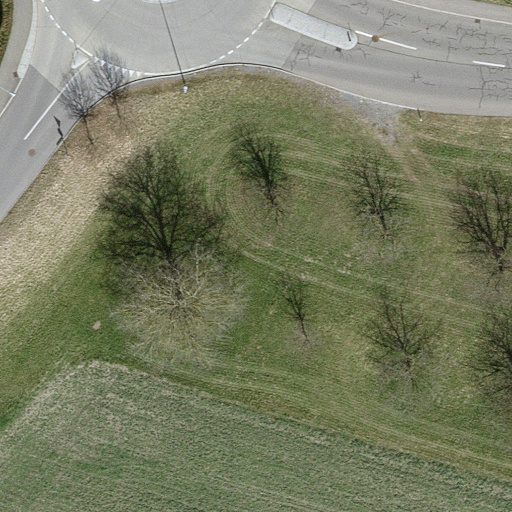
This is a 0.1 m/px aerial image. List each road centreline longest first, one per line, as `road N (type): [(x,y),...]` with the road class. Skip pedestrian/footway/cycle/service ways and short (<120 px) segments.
road 1 (tertiary): [(511,72),(384,51),(249,0)]
road 2 (residential): [(109,22),(0,171)]
road 3 (tertiary): [(109,22),(164,36),(192,30),(230,0)]
